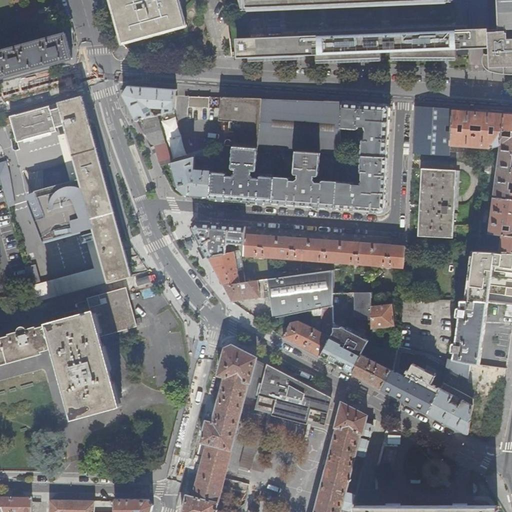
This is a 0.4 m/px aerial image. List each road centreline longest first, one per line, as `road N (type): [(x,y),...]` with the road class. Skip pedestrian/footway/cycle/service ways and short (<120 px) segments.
road 1 (residential): [(146,210),(389,226),(397,210),(403,87)]
road 2 (residential): [(216,321),(507,466)]
road 3 (residential): [(403,87),(101,70)]
road 4 (unknown): [(215,26),(425,20),(453,13),(457,0)]
road 5 (residential): [(0,482),(176,489)]
road 6 (residential): [(176,489),(216,321)]
road 7 (residential): [(101,70),(146,210)]
road 8 (unknown): [(0,109),(35,238)]
road 9 (residential): [(146,210),(216,321)]
